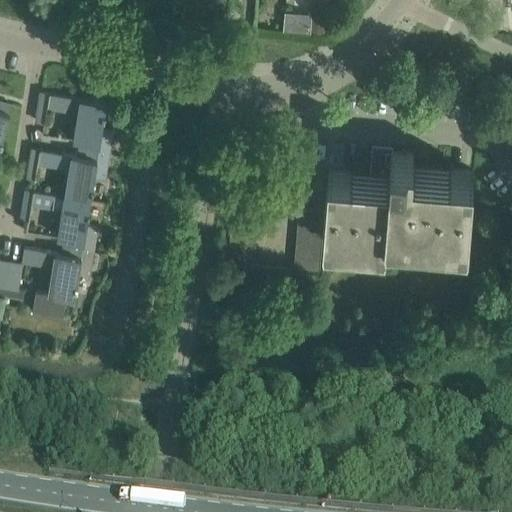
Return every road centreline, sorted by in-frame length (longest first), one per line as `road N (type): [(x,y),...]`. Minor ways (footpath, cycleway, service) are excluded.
road 1 (residential): [(304,81),(317,122),(481,137)]
road 2 (secondary): [(196,511),(0,485)]
road 3 (residential): [(232,85),(38,54)]
road 4 (residential): [(14,239),(38,54)]
road 5 (residential): [(304,81),(370,48),(406,0)]
